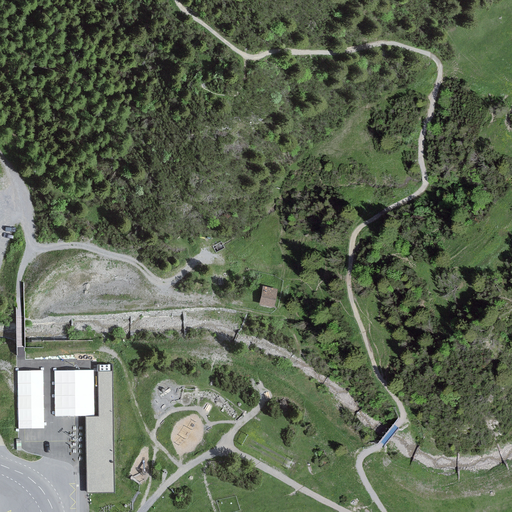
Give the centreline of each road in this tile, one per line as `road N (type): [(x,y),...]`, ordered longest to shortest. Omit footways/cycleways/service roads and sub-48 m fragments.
road 1 (track): [(345,511),(230,450),(191,463),(141,511)]
road 2 (track): [(33,252),(74,243),(137,260),(154,281),(168,282),(205,256)]
